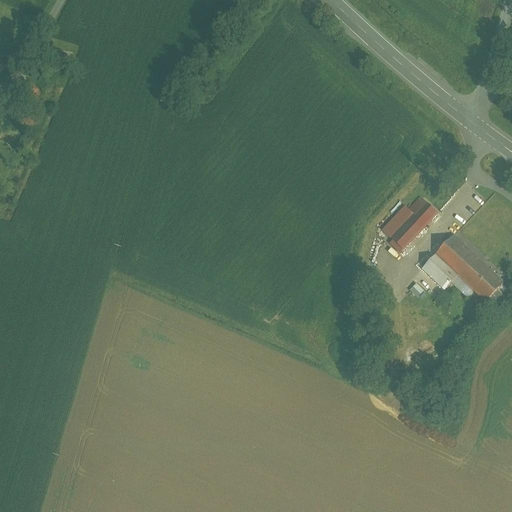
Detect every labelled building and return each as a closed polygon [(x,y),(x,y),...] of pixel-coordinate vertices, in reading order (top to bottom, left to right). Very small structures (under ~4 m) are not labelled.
[(31,82),(24,87),(32,96),(39,91),(31,82)] [(422,199),(410,211),(415,216),(427,204),(422,199)] [(438,214),(427,204),(415,216),(392,240),(403,251),(438,214)] [(453,237),(423,270),(445,291),(458,277),(476,258),(453,237)] [(504,285),(476,258),(458,277),(486,303),(504,285)] [(374,296),(385,300),(390,284),(379,281),(374,296)] [(417,284),(410,291),(418,300),(425,293),(417,284)]
